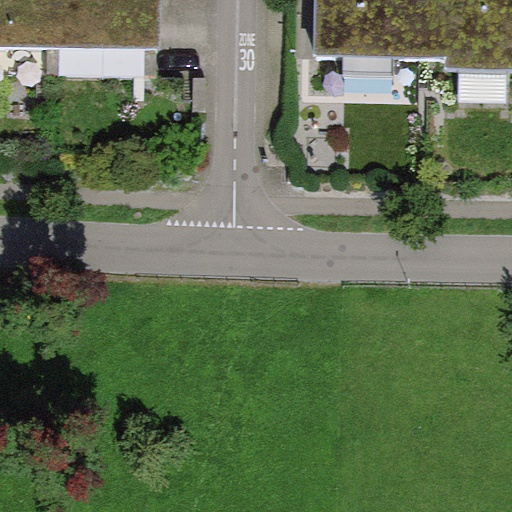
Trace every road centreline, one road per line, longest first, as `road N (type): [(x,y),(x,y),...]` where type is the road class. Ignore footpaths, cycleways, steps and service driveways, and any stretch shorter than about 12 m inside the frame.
road 1 (residential): [(511,256),(233,249)]
road 2 (residential): [(238,0),(233,249)]
road 3 (residential): [(233,249),(0,240)]
